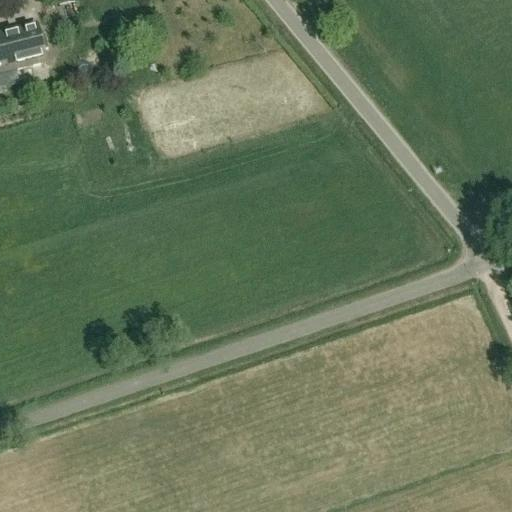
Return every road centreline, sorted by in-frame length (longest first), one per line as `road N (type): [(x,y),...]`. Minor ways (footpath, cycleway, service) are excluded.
road 1 (unclassified): [(0,432),(488,264)]
road 2 (unclassified): [(488,264),(274,0)]
